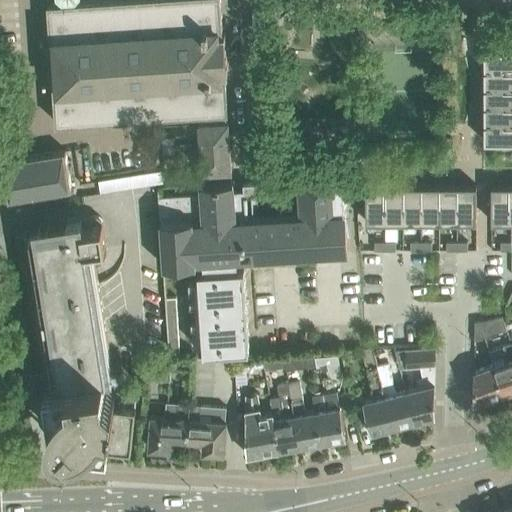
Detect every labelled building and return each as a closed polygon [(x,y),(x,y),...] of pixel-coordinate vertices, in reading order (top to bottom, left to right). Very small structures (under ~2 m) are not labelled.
[(232,170),(230,151),(228,120),(227,120),(226,115),(226,110),(228,110),(225,70),(227,69),(225,31),(222,31),(220,0),(84,0),(75,1),(75,0),(63,0),(64,1),(48,2),(51,43),(48,43),(51,82),(53,82),(56,122),(199,112),(200,123),(198,123),(201,172),(232,170)] [(432,105),(436,42),(393,39),(391,79),(394,80),(394,94),(403,95),(403,104),(432,105)] [(511,48),(484,48),(484,67),(511,66),(511,48)] [(511,66),(484,67),(484,85),(511,85),(511,66)] [(511,85),(484,85),(484,104),(511,103),(511,85)] [(511,103),(484,104),(484,122),(511,122),(511,103)] [(511,122),(484,122),(484,141),(511,140),(511,122)] [(72,188),(65,149),(2,159),(8,199),(31,195),(34,208),(48,205),(47,200),(73,196),(72,188)] [(205,216),(160,219),(163,265),(203,263),(204,269),(198,269),(203,351),(249,348),(244,266),(238,267),(237,256),(347,248),(342,175),(333,176),(331,175),(300,177),(299,177),(300,180),(299,181),(245,182),(245,181),(232,182),(203,183),(205,216)] [(384,184),(366,184),(366,221),(384,221),(384,184)] [(403,184),(384,184),(384,221),(403,221),(403,184)] [(421,184),(403,184),(403,221),(421,221),(421,184)] [(440,184),(421,184),(421,221),(439,221),(440,184)] [(458,184),(440,184),(439,221),(458,221),(458,184)] [(476,184),(458,184),(458,221),(476,221),(476,184)] [(510,184),(491,184),(491,221),(510,221),(510,184)] [(67,443),(70,439),(131,445),(135,407),(137,394),(115,391),(116,386),(96,264),(98,263),(100,262),(102,260),(103,258),(105,256),(105,254),(106,252),(106,249),(106,247),(105,241),(106,240),(102,219),(102,218),(101,217),(100,216),(99,215),(97,214),(96,214),(94,214),(81,216),(67,218),(68,226),(30,232),(30,233),(19,235),(26,278),(42,377),(40,378),(41,384),(45,383),(51,417),(51,422),(48,425),(48,428),(49,432),(50,436),(53,435),(54,438),(56,438),(56,441),(59,442),(64,443),(67,443)] [(385,249),(385,240),(375,240),(375,249),(385,249)] [(396,240),(385,240),(385,249),(396,249),(396,240)] [(421,249),(421,240),(411,240),(411,249),(421,249)] [(421,240),(421,249),(432,249),(432,240),(421,240)] [(457,240),(447,240),(447,249),(457,249),(457,240)] [(457,240),(457,249),(468,249),(468,240),(457,240)] [(511,241),(500,241),(500,250),(511,250),(511,241)] [(172,296),(165,297),(169,351),(176,350),(172,296)] [(483,319),(479,319),(485,335),(507,328),(504,320),(502,315),(500,315),(483,319)] [(475,320),(475,338),(485,335),(479,319),(475,320)] [(511,341),(490,349),(494,363),(504,392),(507,391),(509,393),(511,392),(511,341)] [(423,385),(405,389),(413,420),(415,420),(417,422),(424,420),(425,417),(434,415),(435,345),(395,349),(400,366),(405,364),(406,366),(421,365),(423,385)] [(265,369),(286,366),(284,358),(284,353),(263,355),(265,369)] [(338,353),(306,356),(308,367),(316,366),(317,368),(325,367),(328,382),(343,380),(338,353)] [(254,356),(235,358),(237,382),(247,382),(246,367),(255,366),(254,356)] [(300,356),(284,358),(286,366),(286,370),(302,368),(300,356)] [(412,420),(413,420),(405,389),(396,392),(388,362),(377,364),(393,425),(401,423),(401,426),(413,423),(412,420)] [(504,392),(494,363),(475,369),(474,402),(492,396),(494,398),(501,396),(502,393),(504,392)] [(384,427),(393,425),(377,364),(366,367),(374,397),(364,399),(372,430),(374,430),(376,432),(383,430),(384,427)] [(148,366),(147,378),(159,379),(159,367),(148,366)] [(321,440),(316,408),(305,410),(300,380),(289,382),(300,444),(309,443),(309,446),(320,444),(320,441),(321,440)] [(272,411),(273,416),(278,448),(281,448),(283,450),(290,449),(291,446),(300,444),(289,382),(277,384),(279,393),(269,395),(272,411)] [(346,436),(340,404),(337,389),(313,393),(316,408),(321,440),(333,438),(333,441),(344,439),(344,436),(346,436)] [(278,448),(273,416),(272,411),(260,413),(256,393),(246,395),(247,454),(263,451),(266,453),(274,452),(275,449),(278,448)] [(151,413),(149,447),(171,449),(172,437),(187,439),(190,402),(165,401),(164,414),(151,413)] [(226,405),(190,402),(187,439),(203,440),(202,451),(224,452),(227,419),(225,419),(226,405)]
